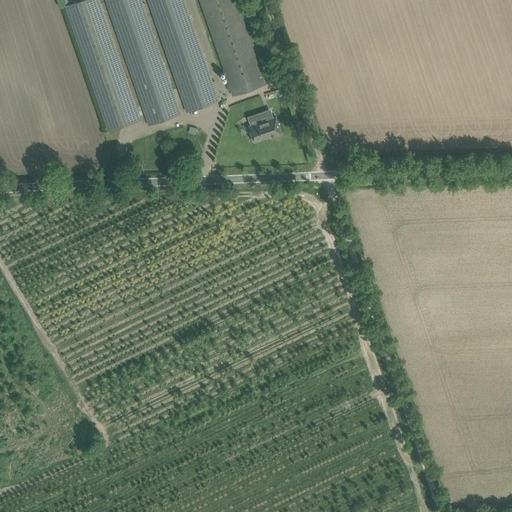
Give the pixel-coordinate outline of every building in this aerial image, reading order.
[(140,119),(136,110),(98,0),(83,0),(65,6),(108,130),(140,119)] [(180,114),(177,104),(141,0),(106,0),(149,124),(180,114)] [(218,100),(215,91),(183,0),(148,0),(187,111),(218,100)] [(199,0),(229,83),(227,84),(228,87),(229,91),(231,90),(233,95),(265,84),(235,0),(199,0)] [(260,122),(248,126),(254,142),(270,136),(271,137),(282,134),(276,116),(269,119),(266,112),(257,115),(260,122)] [(195,134),(197,128),(190,126),(189,132),(195,134)]
